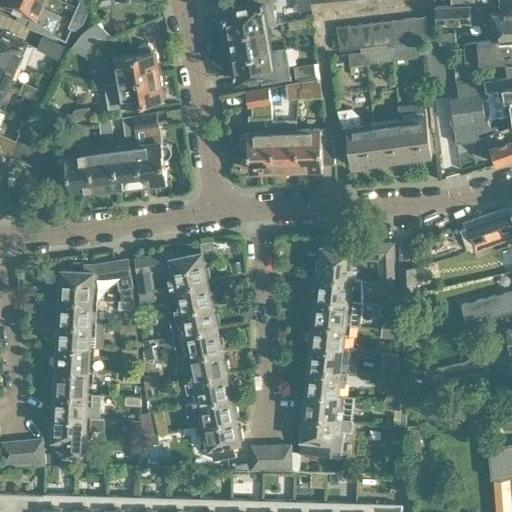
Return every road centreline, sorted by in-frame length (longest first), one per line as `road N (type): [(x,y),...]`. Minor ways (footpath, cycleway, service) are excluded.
road 1 (residential): [(257,210),(437,205),(511,184)]
road 2 (residential): [(268,437),(257,210)]
road 3 (residential): [(2,241),(216,213)]
road 4 (residential): [(216,213),(185,0)]
road 5 (residential): [(22,433),(2,241)]
